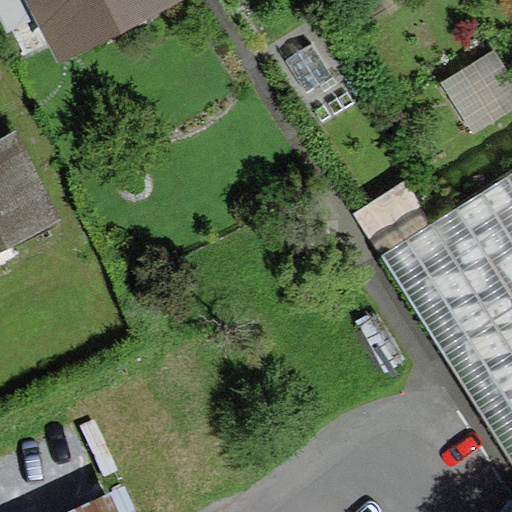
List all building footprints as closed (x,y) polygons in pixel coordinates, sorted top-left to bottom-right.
[(0,0),(0,2),(28,56),(47,46),(59,69),(189,1),(188,0),(0,0)] [(445,72),(469,127),(511,107),(511,70),(501,47),(445,72)] [(14,132),(0,139),(0,257),(62,226),(14,132)] [(511,178),(436,227),(381,262),(511,465),(511,178)] [(352,216),(381,262),(436,227),(407,181),(352,216)] [(127,511),(121,500),(97,511),(127,511)]
